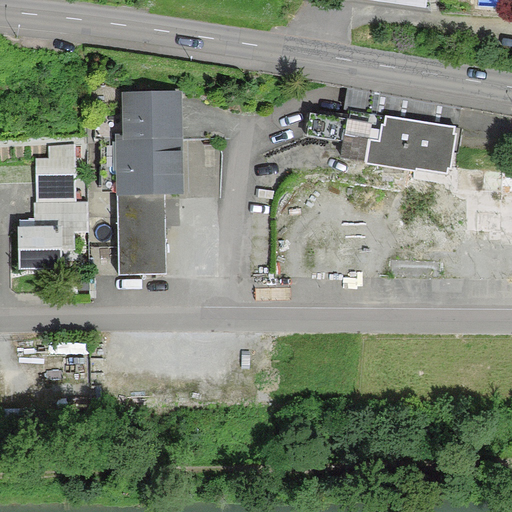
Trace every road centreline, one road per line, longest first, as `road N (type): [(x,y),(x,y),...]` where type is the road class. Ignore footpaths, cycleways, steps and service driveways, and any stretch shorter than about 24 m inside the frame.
road 1 (tertiary): [(0,11),(511,94)]
road 2 (unclassified): [(511,319),(198,311),(0,318)]
